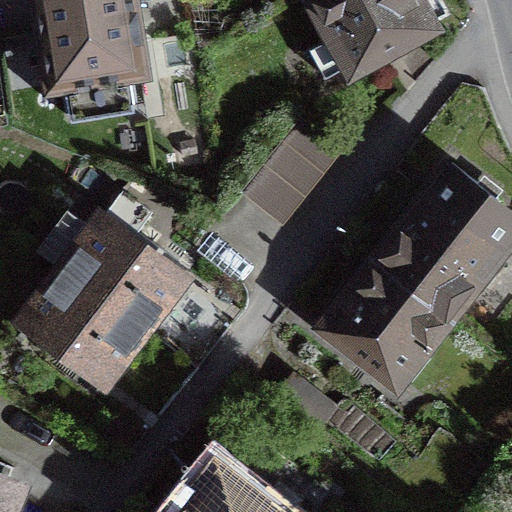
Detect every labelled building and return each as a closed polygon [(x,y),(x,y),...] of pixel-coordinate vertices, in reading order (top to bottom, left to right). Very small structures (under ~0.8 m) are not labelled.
[(132,9),(130,0),(37,0),(51,83),(64,81),(70,118),(134,109),(128,71),(142,69),(137,38),(139,37),(135,9),(132,9)] [(308,0),(347,69),(430,23),(429,21),(446,12),(439,0),(308,0)] [(302,117),(242,191),(281,224),(342,150),(302,117)] [(376,258),(447,314),(472,282),(479,288),(502,259),(494,253),(511,229),(511,214),(494,201),(500,194),(454,158),(376,258)] [(179,277),(100,217),(94,225),(68,205),(36,247),(62,268),(140,328),(179,277)] [(422,346),(447,314),(376,258),(324,324),(396,380),(399,376),(407,382),(430,352),(422,346)] [(140,328),(62,268),(25,317),(67,349),(59,359),(95,387),(140,328)] [(297,372),(278,396),(320,428),(338,404),(297,372)] [(188,497),(176,511),(277,511),(214,463),(212,466),(204,461),(181,490),(188,497)] [(0,511),(1,511),(6,510),(10,509),(15,505),(17,500),(18,495),(17,489),(15,485),(11,482),(0,476),(0,511)]
